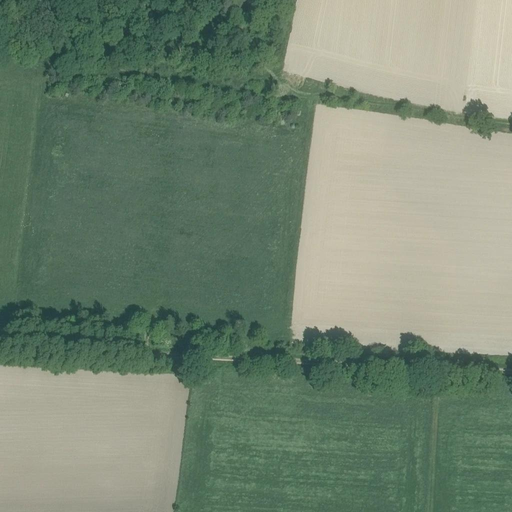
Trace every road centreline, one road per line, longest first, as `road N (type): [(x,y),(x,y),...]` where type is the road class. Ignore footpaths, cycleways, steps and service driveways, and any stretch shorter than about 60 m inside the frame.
road 1 (track): [(0,39),(288,79),(314,94),(511,122)]
road 2 (track): [(0,346),(511,373)]
